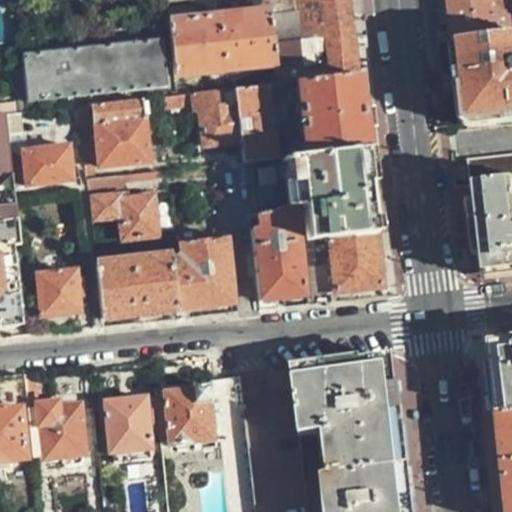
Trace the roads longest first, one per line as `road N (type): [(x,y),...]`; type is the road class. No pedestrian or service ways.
road 1 (primary): [(398,0),(435,314)]
road 2 (primary): [(435,314),(458,511)]
road 3 (residential): [(435,314),(248,334)]
road 4 (unknown): [(248,334),(94,350)]
